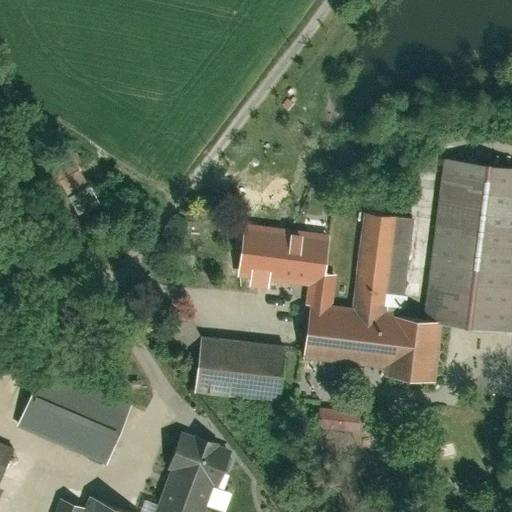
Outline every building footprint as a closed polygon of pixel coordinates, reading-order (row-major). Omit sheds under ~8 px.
[(415,216),(371,211),(358,318),(312,313),(307,353),(387,362),(385,376),(442,383),(449,323),(511,330),(511,170),(444,163),(426,313),(387,309),(390,282),(407,284),(415,216)] [(83,185),(66,169),(55,181),(72,197),(83,185)] [(118,210),(143,229),(161,204),(137,186),(118,210)] [(328,239),(269,230),(263,271),(322,280),(328,239)] [(31,272),(0,264),(0,294),(24,300),(31,272)] [(287,346),(203,336),(197,385),(280,396),(287,346)] [(123,401),(37,365),(19,410),(104,445),(123,401)] [(234,451),(182,430),(168,466),(220,486),(234,451)] [(0,466),(9,444),(0,440),(0,466)] [(134,503),(90,488),(81,511),(191,511),(202,481),(171,470),(160,500),(138,492),(134,503)]
